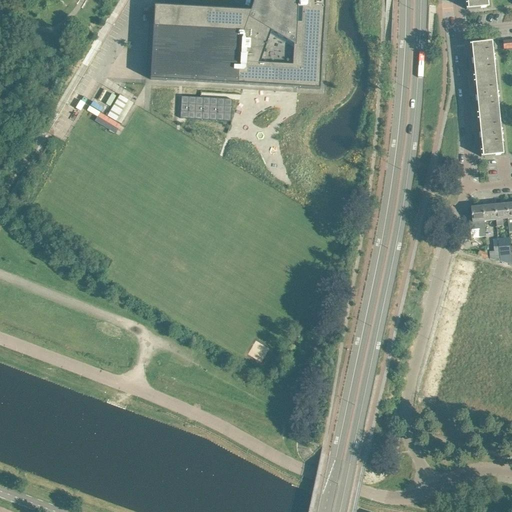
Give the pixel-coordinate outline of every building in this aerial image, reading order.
[(253,0),(248,14),(241,14),(241,11),(154,7),(150,81),(320,89),(324,0),(253,0)] [(487,8),(486,0),(467,0),(468,9),(466,9),(466,10),(487,8)] [(511,40),(504,41),(503,41),(504,49),(511,48),(511,40)] [(476,82),(495,80),(491,42),(470,45),(472,45),(475,76),(473,76),(473,77),(475,77),(475,81),(473,82),(476,82)] [(477,120),(479,119),(498,117),(495,80),(476,82),(473,82),(476,82),(479,114),(477,114),(477,115),(479,114),(479,119),(477,119),(477,120)] [(481,157),(502,155),(498,117),(479,119),(477,120),(479,120),(482,151),(480,151),(480,152),(483,151),(483,156),(481,156),(481,157)] [(508,219),(506,204),(494,205),(496,220),(496,227),(503,226),(503,219),(508,219)] [(496,220),(494,205),(483,207),(484,221),(496,220)] [(484,221),(483,207),(470,208),(471,215),(469,216),(471,238),(486,237),(484,221)] [(505,246),(498,247),(500,262),(507,264),(505,246)] [(494,252),(489,252),(490,259),(500,262),(498,247),(494,247),(494,252)] [(433,399),(427,421),(435,424),(454,429),(470,433),(462,463),(511,477),(511,475),(511,358),(449,342),(443,362),(439,376),(435,391),(444,393),(441,402),(433,399)]
